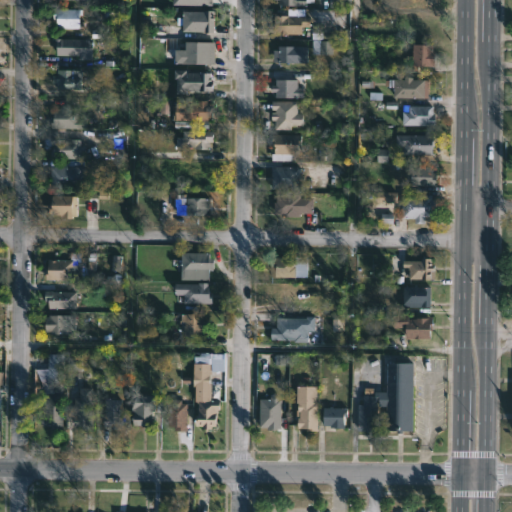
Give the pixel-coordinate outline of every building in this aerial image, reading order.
[(350,0),(350,4),(326,3),(326,6),(324,6),(324,8),(319,8),(319,0),(350,0)] [(81,9),(81,15),(79,16),(82,16),(82,27),(78,27),(78,29),(55,28),(55,19),(51,19),(51,9),(81,9)] [(217,10),(216,32),(186,31),(186,10),(217,10)] [(307,15),(307,27),(299,27),(299,34),(285,33),(285,34),(270,33),(271,14),(307,15)] [(92,39),(91,59),(79,58),(79,55),(58,54),(58,47),(55,47),(55,38),(92,39)] [(217,41),(216,64),(178,62),(179,48),(189,49),(189,40),(217,41)] [(312,54),(331,55),(332,41),(312,41),(312,54)] [(305,45),(305,62),(270,61),(271,49),(274,49),(274,44),(305,45)] [(434,65),(434,67),(418,66),(418,71),(412,71),(413,66),(411,66),(412,44),(433,45),(432,51),(434,51),(434,65)] [(190,69),(190,72),(210,72),(210,90),(189,90),(189,92),(180,92),(180,78),(178,78),(178,69),(190,69)] [(81,89),(55,89),(55,70),(80,70),(80,78),(82,78),(81,89)] [(410,77),(410,79),(422,79),(422,82),(427,82),(427,95),(422,94),(421,98),(390,97),(390,86),(386,86),(386,79),(410,77)] [(295,80),(295,87),(300,87),(300,97),(272,97),(272,91),(268,91),(268,83),(273,83),(273,79),(295,79),(295,80)] [(211,99),(211,102),(214,102),(213,120),(177,119),(177,108),(181,108),(181,99),(191,99),(191,100),(211,99)] [(294,101),(294,113),(300,113),(300,125),(287,125),(287,129),(272,128),(272,119),(269,118),(269,113),(273,113),(273,109),(269,109),(269,100),(294,101)] [(170,102),(162,102),(162,114),(170,114),(170,102)] [(431,105),(430,114),(432,114),(432,125),(399,124),(401,106),(405,106),(405,105),(431,105)] [(80,108),(80,119),(87,119),(87,128),(54,128),(54,118),(56,118),(56,108),(80,108)] [(213,142),(213,149),(179,146),(180,136),(186,136),(186,130),(216,131),(215,141),(213,142)] [(297,134),(297,139),(294,139),(294,145),(296,145),(296,154),(294,154),(293,160),(268,160),(268,133),(297,134)] [(431,140),(431,154),(400,154),(400,145),(393,145),(393,134),(431,135),(431,140)] [(81,139),(81,146),(86,146),(86,158),(54,158),(54,149),(58,149),(58,138),(81,139)] [(387,163),(388,150),(378,150),(377,162),(387,163)] [(65,160),(82,161),(82,188),(49,188),(49,160),(65,160)] [(298,189),(269,188),(269,166),(298,166),(298,189)] [(429,167),(429,172),(434,172),(434,186),(404,185),(404,166),(429,167)] [(377,202),(397,203),(397,193),(377,192),(377,202)] [(298,195),(298,197),(311,197),(310,213),(298,213),(298,216),(281,216),(281,214),(271,214),(271,202),(273,202),(274,194),(298,195)] [(429,197),(429,199),(433,199),(434,211),(429,211),(429,216),(422,216),(422,223),(411,223),(411,218),(398,218),(398,195),(429,194),(429,197)] [(184,195),(184,198),(209,198),(209,216),(174,216),(174,205),(172,205),(172,198),(174,198),(174,195),(184,195)] [(71,196),(76,196),(76,200),(77,200),(76,217),(71,217),(71,219),(61,220),(61,215),(46,216),(47,203),(50,203),(50,196),(71,196)] [(212,263),(212,269),(209,269),(208,281),(182,280),(183,252),(208,253),(208,259),(212,259),(212,263)] [(79,253),(79,260),(85,260),(84,272),(89,272),(89,279),(74,279),(74,281),(51,280),(51,259),(72,260),(72,253),(79,253)] [(112,270),(121,271),(122,256),(112,255),(112,270)] [(306,276),(267,276),(267,257),(306,256),(306,276)] [(428,257),(428,265),(432,265),(432,279),(406,278),(406,267),(400,267),(400,260),(418,260),(418,257),(428,257)] [(103,281),(102,273),(87,273),(88,281),(103,281)] [(209,283),(209,292),(212,292),(212,304),(185,303),(185,295),(177,295),(177,284),(209,283)] [(428,302),(428,306),(419,306),(419,303),(400,303),(400,286),(428,286),(428,302)] [(52,290),(52,292),(76,292),(76,308),(47,309),(47,301),(42,301),(42,290),(52,290)] [(207,313),(207,321),(210,321),(210,330),(207,330),(206,336),(188,336),(188,321),(184,321),(184,314),(207,313)] [(69,328),(69,334),(51,333),(51,329),(49,329),(49,316),(52,316),(52,314),(76,314),(76,328),(69,328)] [(405,315),(405,318),(430,316),(430,331),(428,331),(428,338),(405,338),(405,346),(398,346),(398,335),(401,335),(401,330),(396,330),(396,324),(389,324),(389,315),(405,315)] [(312,317),(312,331),(305,331),(305,342),(291,342),(291,340),(268,339),(268,327),(274,327),(274,316),(285,316),(285,318),(303,318),(303,316),(312,317)] [(213,352),(213,358),(224,358),(224,370),(210,370),(210,399),(220,399),(220,410),(217,410),(217,426),(212,426),(212,428),(204,428),(204,426),(194,425),(194,415),(198,415),(198,401),(194,401),(194,386),(192,385),(193,356),(201,356),(201,352),(213,352)] [(66,354),(65,383),(49,382),(49,378),(38,377),(38,358),(50,358),(50,353),(66,354)] [(81,359),(71,359),(71,370),(81,370),(81,359)] [(411,387),(411,431),(401,431),(401,433),(394,433),(394,430),(384,430),(384,406),(375,406),(375,431),(354,431),(355,404),(360,404),(360,395),(371,395),(371,391),(384,391),(384,363),(411,363),(411,387)] [(308,387),(316,387),(315,403),(318,403),(317,431),(306,430),(306,427),(296,427),(296,408),(297,408),(297,403),(295,403),(295,387),(302,387),(303,377),(308,377),(308,387)] [(94,388),(94,429),(82,429),(82,424),(77,424),(77,398),(81,398),(81,388),(94,388)] [(157,395),(157,404),(162,405),(162,419),(157,419),(157,426),(136,425),(137,411),(134,409),(134,395),(157,395)] [(259,429),(280,429),(281,395),(270,395),(270,400),(260,400),(259,429)] [(50,426),(45,426),(45,418),(47,418),(47,397),(64,397),(64,426),(50,426)] [(114,397),(121,398),(121,428),(110,428),(110,425),(102,426),(103,397),(114,397)] [(184,399),(184,403),(190,403),(190,431),(177,431),(177,426),(171,426),(171,399),(184,399)] [(330,406),(345,407),(345,416),(341,416),(341,428),(327,428),(327,425),(320,425),(320,407),(330,406)]
